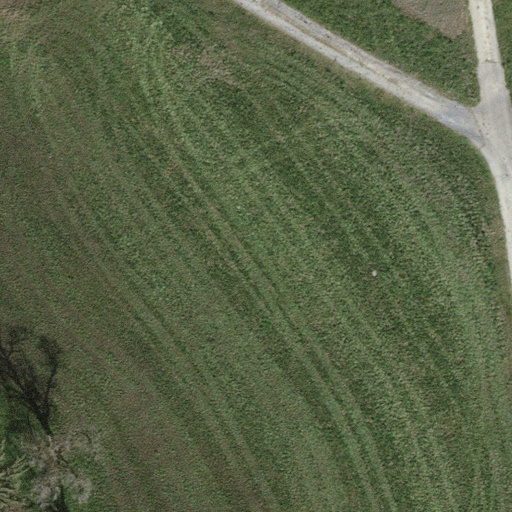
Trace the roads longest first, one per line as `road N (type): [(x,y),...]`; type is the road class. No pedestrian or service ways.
road 1 (track): [(505,145),(236,0)]
road 2 (track): [(505,145),(484,0)]
